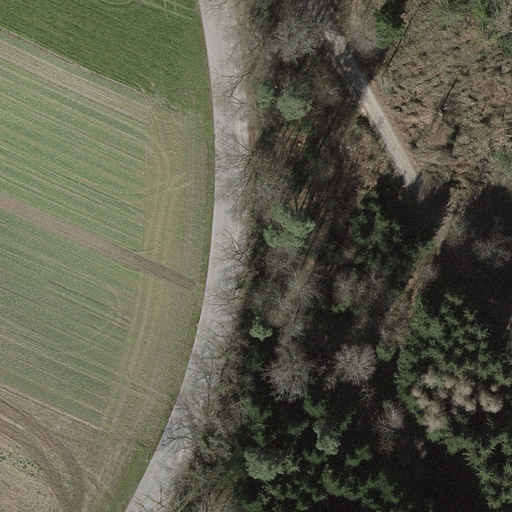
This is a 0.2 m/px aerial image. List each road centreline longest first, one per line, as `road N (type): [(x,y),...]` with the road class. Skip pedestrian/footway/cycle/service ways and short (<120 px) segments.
road 1 (unclassified): [(213,0),(228,103),(227,237),(201,373),(141,511)]
road 2 (track): [(511,325),(444,228),(310,0)]
